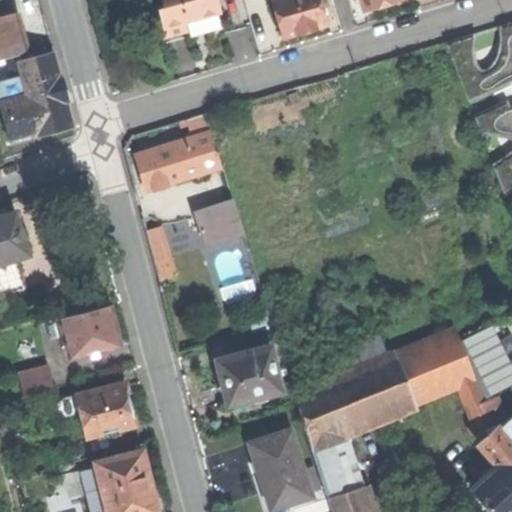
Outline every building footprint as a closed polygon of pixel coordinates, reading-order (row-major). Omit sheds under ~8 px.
[(179,35),(189,32),(186,23),(179,0),(162,0),(165,8),(159,10),(168,38),(179,35)] [(217,0),(179,0),(186,23),(221,12),(217,0)] [(272,0),(284,36),(305,30),(328,23),(322,6),(328,4),(326,0),(272,0)] [(362,0),(365,10),(386,3),(396,0),(362,0)] [(3,15),(15,61),(25,58),(23,50),(25,50),(15,11),(3,15)] [(0,58),(6,57),(12,76),(19,74),(15,61),(3,15),(0,15),(0,58)] [(511,22),(446,42),(503,189),(511,184),(511,165),(511,162),(511,161),(511,22)] [(24,93),(35,134),(72,124),(62,87),(53,51),(25,58),(15,61),(19,74),(24,93)] [(0,79),(0,99),(24,93),(19,74),(12,76),(0,79)] [(0,106),(9,141),(35,134),(24,93),(0,99),(0,106)] [(187,118),(194,140),(214,135),(208,112),(187,118)] [(142,173),(147,190),(223,168),(214,135),(194,140),(137,156),(142,173)] [(201,216),(212,249),(246,238),(236,205),(201,216)] [(0,296),(22,289),(12,260),(27,255),(21,236),(13,213),(0,217),(0,296)] [(146,234),(153,261),(166,257),(158,231),(146,234)] [(226,299),(256,296),(251,256),(221,259),(226,299)] [(166,257),(153,261),(158,277),(170,274),(166,257)] [(60,326),(68,359),(118,347),(113,327),(108,306),(44,322),(46,329),(60,326)] [(456,327),(438,335),(459,385),(477,377),(461,340),(456,327)] [(438,335),(395,352),(416,403),(459,385),(438,335)] [(226,388),(230,403),(282,389),(270,345),(218,359),(219,364),(216,371),(217,375),(223,379),(226,388)] [(295,393),(314,444),(343,432),(416,403),(395,352),(295,393)] [(20,368),(23,392),(55,388),(52,364),(20,368)] [(485,398),(477,377),(459,385),(477,431),(496,423),(485,398)] [(78,411),(84,439),(133,427),(128,406),(123,385),(74,397),(78,411)] [(477,431),(482,445),(507,421),(497,394),(485,398),(496,423),(477,431)] [(64,415),(78,411),(74,397),(61,400),(64,415)] [(0,404),(0,427),(5,451),(34,444),(23,399),(0,404)] [(511,511),(511,416),(507,421),(482,445),(493,457),(469,480),(474,486),(472,488),(495,511),(511,511)] [(262,477),(272,507),(312,494),(290,428),(250,442),(262,477)] [(314,444),(331,496),(361,486),(343,432),(314,444)] [(92,464),(104,511),(154,511),(147,484),(139,452),(92,464)] [(331,496),(336,511),(370,511),(361,486),(331,496)]
